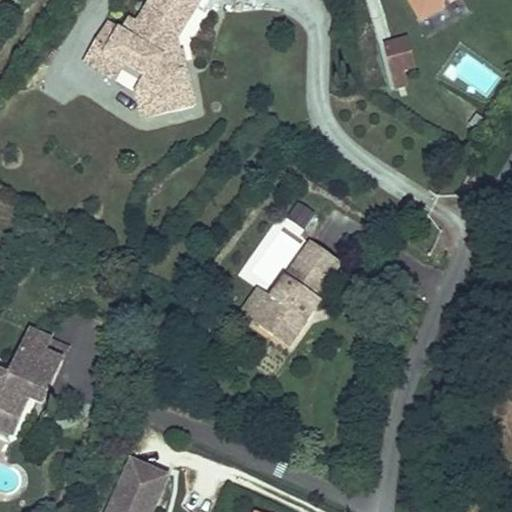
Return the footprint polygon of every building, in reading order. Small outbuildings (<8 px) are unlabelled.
[(206,12),(184,0),(166,0),(146,37),(138,50),(130,45),(116,37),(94,73),(102,78),(110,63),(132,76),(156,89),(147,104),(153,130),(178,123),(203,117),(198,97),(187,63),(185,63),(177,66),(175,56),(179,54),(181,52),(206,12)] [(415,0),(426,20),(447,8),(447,0),(415,0)] [(130,45),(138,50),(146,37),(137,32),(130,45)] [(415,43),(390,50),(399,82),(412,77),(423,73),(415,43)] [(179,54),(175,56),(177,66),(185,63),(181,54),(181,52),(179,54)] [(132,76),(110,63),(102,78),(124,91),(132,76)] [(412,77),(399,82),(403,94),(415,91),(412,77)] [(499,129),(487,120),(478,131),(490,140),(499,129)] [(262,324),(277,334),(285,323),(302,334),(321,308),(315,304),(324,293),(346,261),(316,240),(277,296),(281,298),(262,324)] [(329,296),(324,293),(315,304),(321,308),(329,296)] [(285,323),(277,334),(294,345),(302,334),(285,323)] [(35,327),(29,339),(50,348),(55,336),(35,327)] [(50,348),(66,355),(71,343),(55,336),(50,348)] [(0,364),(0,410),(5,400),(25,409),(34,389),(28,387),(31,379),(52,388),(54,384),(66,355),(50,348),(29,339),(15,371),(0,364)] [(49,395),(52,388),(31,379),(28,387),(34,389),(41,392),(49,395)] [(5,400),(0,410),(0,417),(18,425),(25,409),(5,400)] [(164,511),(178,482),(141,466),(120,511),(164,511)]
